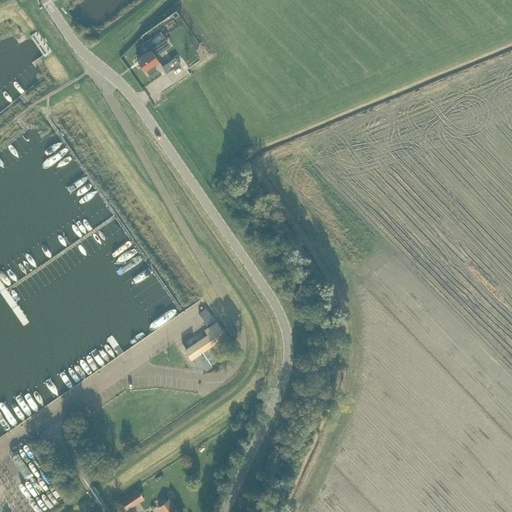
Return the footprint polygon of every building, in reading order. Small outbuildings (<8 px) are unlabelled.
[(161,20),(164,29),(174,26),(172,17),(161,20)] [(177,43),(184,39),(178,27),(171,30),(177,43)] [(150,51),(138,60),(145,71),(146,70),(149,74),(156,69),(153,65),(159,61),(156,56),(160,53),(157,47),(167,41),(161,31),(144,43),(150,51)] [(175,57),(161,67),(166,74),(180,64),(175,57)] [(199,312),(204,320),(207,324),(213,320),(210,316),(205,308),(199,312)] [(219,360),(209,346),(225,335),(216,321),(205,329),(208,334),(207,334),(185,350),(198,368),(203,365),(206,370),(212,366),(212,365),(219,360)] [(101,424),(101,416),(92,416),(92,424),(101,424)] [(95,432),(101,439),(108,433),(102,426),(95,432)] [(126,444),(134,439),(129,432),(122,436),(126,444)] [(108,448),(115,442),(109,435),(102,441),(108,448)] [(125,511),(137,503),(131,495),(119,503),(125,511)] [(177,511),(169,500),(168,500),(159,507),(161,510),(163,509),(165,511),(177,511)]
